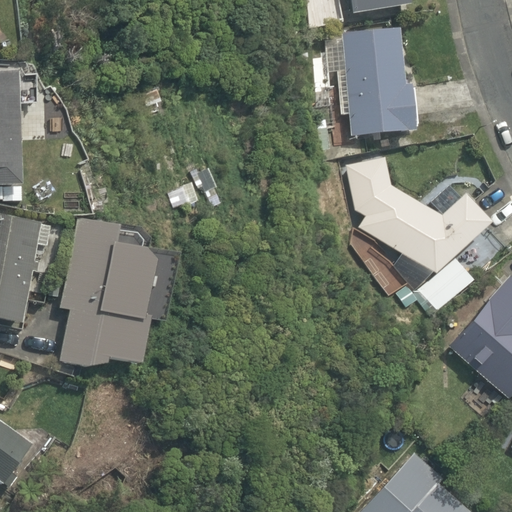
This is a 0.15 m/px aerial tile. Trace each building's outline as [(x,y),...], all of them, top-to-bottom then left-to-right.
[(345,0),(350,23),(422,16),(419,0),(345,0)] [(0,42),(9,40),(0,10),(0,42)] [(345,142),(422,143),(423,93),(409,93),(409,36),(332,35),(331,111),(345,111),(345,142)] [(32,84),(0,85),(0,194),(37,193),(32,84)] [(334,161),(340,203),(355,215),(344,226),(419,272),(435,279),(413,285),(438,313),(479,288),(471,275),(511,248),(511,246),(472,208),(448,222),(392,186),(381,154),(334,161)] [(152,383),(176,277),(129,266),(136,236),(83,224),(61,318),(76,322),(64,373),(122,386),(124,376),(152,383)] [(0,329),(29,334),(46,235),(0,227),(0,329)] [(511,281),(454,354),(511,402),(511,281)] [(0,489),(19,502),(47,458),(0,427),(0,489)] [(472,511),(408,459),(360,511),(472,511)]
